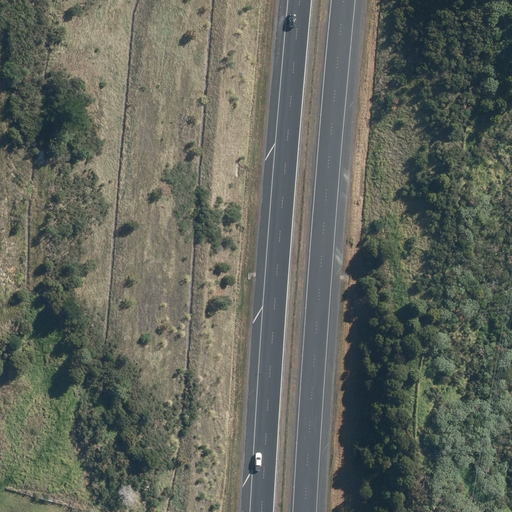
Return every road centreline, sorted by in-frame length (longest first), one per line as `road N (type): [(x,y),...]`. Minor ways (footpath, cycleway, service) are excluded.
road 1 (motorway): [(261,511),(299,0)]
road 2 (motorway): [(343,0),(305,511)]
